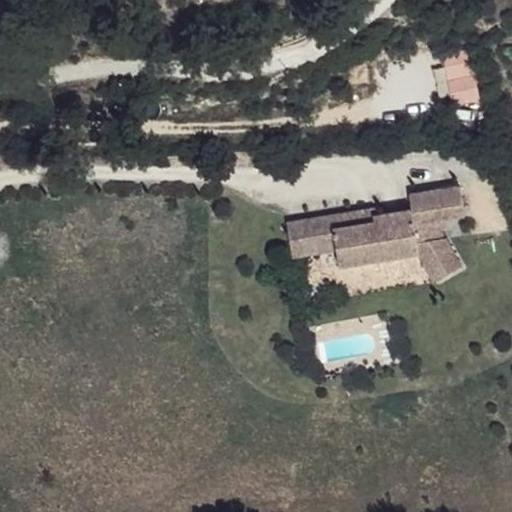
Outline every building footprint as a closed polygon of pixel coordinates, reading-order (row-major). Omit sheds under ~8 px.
[(450,99),(479,94),(471,49),(442,53),(450,99)] [(464,185),(414,193),(416,209),(419,222),(444,217),(469,214),(464,185)] [(352,212),(335,214),(341,250),(344,266),(423,252),(440,280),(466,266),(449,236),(446,237),(444,217),(419,222),(416,209),(378,215),(379,222),(357,224),(358,222),(358,221),(358,220),(357,218),(357,217),(356,215),(355,215),(355,214),(354,214),(354,213),(352,212)] [(377,209),(352,212),(354,213),(354,214),(355,214),(355,215),(356,215),(357,217),(357,218),(358,220),(358,221),(358,222),(357,224),(379,222),(378,215),(377,209)] [(335,214),(293,222),(297,257),(341,250),(335,214)]
